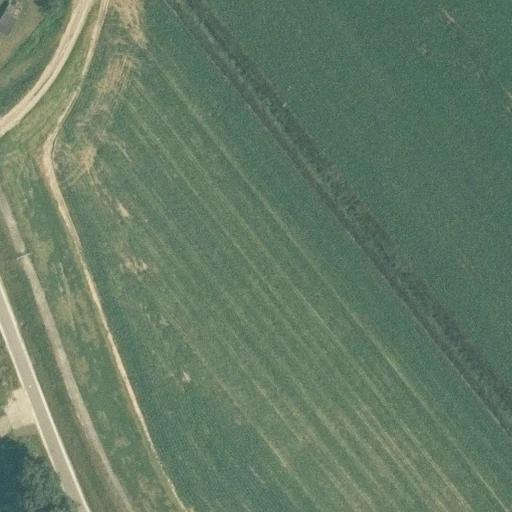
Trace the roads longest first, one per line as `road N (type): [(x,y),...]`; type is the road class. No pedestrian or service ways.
road 1 (track): [(0,212),(39,319),(135,511)]
road 2 (unclassified): [(76,511),(0,344)]
road 3 (track): [(0,118),(41,74),(71,0)]
